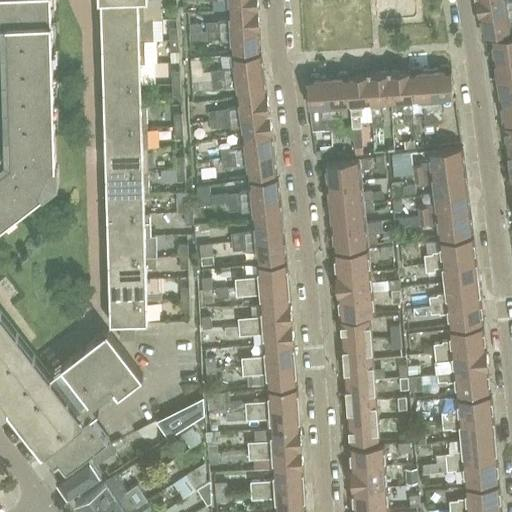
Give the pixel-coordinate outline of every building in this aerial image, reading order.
[(0,394),(3,392),(11,403),(9,404),(8,406),(9,409),(22,426),(42,452),(46,449),(52,457),(54,459),(51,463),(58,473),(59,475),(93,455),(92,453),(90,450),(109,436),(98,422),(92,413),(99,408),(94,402),(115,386),(120,392),(143,374),(131,358),(108,328),(51,371),(42,359),(0,305),(0,226),(42,194),(43,196),(59,184),(58,164),(56,164),(51,6),(56,5),(55,0),(0,0),(0,23),(7,24),(11,161),(0,169),(0,394)] [(101,0),(102,20),(139,19),(144,19),(143,0),(101,0)] [(228,0),(229,9),(259,7),(258,0),(228,0)] [(477,0),(480,14),(511,8),(511,0),(508,1),(507,0),(477,0)] [(230,19),(207,21),(207,30),(260,26),(259,7),(229,9),(230,19)] [(511,8),(480,14),(483,34),(511,29),(511,27),(510,18),(511,17),(511,8)] [(140,39),(139,19),(102,20),(102,40),(140,39)] [(169,26),(170,38),(178,38),(177,26),(169,26)] [(261,47),(260,26),(207,30),(207,31),(190,32),(191,39),(208,38),(208,39),(230,37),(231,49),(261,47)] [(511,34),(491,37),(495,58),(511,55),(511,34)] [(178,38),(170,38),(171,51),(179,50),(178,38)] [(140,39),(102,40),(103,63),(141,62),(145,62),(145,39),(140,39)] [(211,69),(213,78),(265,71),(262,51),(233,55),(234,66),(211,69)] [(511,55),(495,58),(498,79),(511,77),(511,55)] [(141,83),(141,62),(103,63),(104,84),(141,83)] [(439,68),(431,69),(434,123),(442,122),(441,98),(454,98),(452,68),(449,68),(447,65),(441,66),(439,68)] [(413,67),(411,70),(413,100),(424,100),(426,123),(434,123),(431,69),(421,69),(419,67),(413,67)] [(172,70),(172,71),(172,82),(180,81),(180,69),(172,70)] [(411,69),(391,70),(392,101),(404,101),(405,124),(414,124),(413,100),(411,70),(411,69)] [(391,70),(369,72),(371,102),(373,126),(382,126),(381,102),(392,101),(391,70)] [(267,91),(265,71),(213,78),(206,79),(200,80),(200,81),(201,88),(236,84),(238,95),(267,91)] [(340,104),(351,104),(349,74),(347,71),(341,71),(339,74),(329,75),(333,129),(333,141),(342,141),(340,104)] [(350,74),(349,74),(351,104),(353,146),(363,146),(360,103),(371,102),(369,72),(350,73),(350,74)] [(324,129),(333,129),(329,75),(321,75),(319,73),(313,73),(311,76),(308,76),(310,106),(322,105),(324,129)] [(511,77),(498,79),(501,101),(511,99),(511,77)] [(173,94),(181,94),(180,81),(172,82),(173,94)] [(142,104),(141,83),(104,84),(104,105),(142,104)] [(267,91),(238,95),(239,106),(209,110),(210,118),(270,111),(267,91)] [(511,99),(501,101),(504,122),(511,120),(511,99)] [(104,105),(105,127),(147,126),(147,103),(142,104),(104,105)] [(272,130),(270,111),(210,118),(211,127),(241,123),(243,134),(272,130)] [(175,125),(183,125),(182,112),(174,113),(175,125)] [(183,125),(175,125),(176,137),(184,137),(183,125)] [(148,148),(147,126),(105,127),(106,149),(143,148),(148,148)] [(275,150),(272,130),(243,134),(244,145),(221,148),(222,157),(275,150)] [(404,140),(405,147),(415,146),(414,139),(404,140)] [(419,163),(413,164),(414,173),(465,167),(463,146),(429,150),(430,160),(419,161),(419,163)] [(144,168),(143,148),(106,149),(106,169),(144,168)] [(277,170),(275,150),(222,157),(223,166),(247,163),(248,174),(277,170)] [(405,152),(392,154),(395,175),(395,176),(408,174),(406,162),(405,152)] [(384,154),(376,155),(377,167),(386,166),(384,154)] [(176,155),(177,167),(185,167),(184,155),(176,155)] [(325,161),(327,183),(362,179),(361,168),(369,167),(368,157),(325,161)] [(178,179),(186,179),(185,167),(177,167),(178,179)] [(465,167),(414,173),(415,182),(423,181),(423,182),(432,181),(434,192),(468,188),(465,167)] [(149,168),(144,168),(106,169),(107,192),(144,191),(149,191),(149,168)] [(280,197),(278,175),(249,178),(251,191),(227,193),(229,203),(280,197)] [(363,190),(362,179),(327,183),(329,204),(373,200),(372,189),(363,190)] [(403,180),(392,181),(392,187),(393,197),(401,197),(404,196),(404,192),(403,184),(403,180)] [(199,204),(212,202),(210,183),(196,185),(199,204)] [(416,183),(403,184),(404,192),(417,191),(416,183)] [(424,205),(418,205),(419,216),(470,210),(468,188),(434,192),(435,201),(424,203),(424,205)] [(178,211),(185,211),(193,211),(193,190),(177,191),(178,211)] [(144,191),(107,192),(107,213),(145,212),(144,191)] [(283,215),(280,197),(229,203),(230,212),(253,210),(254,219),(283,215)] [(401,197),(393,197),(394,209),(403,209),(401,197)] [(374,208),(373,200),(329,204),(332,226),(366,222),(365,209),(374,208)] [(470,210),(419,216),(420,224),(426,223),(426,225),(437,224),(439,235),(473,231),(470,210)] [(150,211),(145,212),(107,213),(108,236),(146,235),(151,234),(150,211)] [(194,223),(193,211),(185,211),(186,223),(194,223)] [(283,215),(254,219),(255,228),(231,230),(232,240),(285,234),(283,215)] [(385,221),(366,222),(332,226),(334,247),(377,243),(376,230),(386,229),(385,221)] [(391,230),(381,231),(381,241),(392,240),(391,230)] [(287,256),(285,234),(232,240),(233,250),(257,248),(258,260),(287,256)] [(108,236),(109,257),(146,256),(146,235),(108,236)] [(475,256),(473,235),(439,239),(441,250),(432,251),(432,252),(424,253),(426,262),(475,256)] [(180,243),(180,255),(188,255),(188,242),(180,243)] [(380,245),(381,255),(393,254),(393,244),(380,245)] [(336,272),(371,269),(369,248),(335,251),(337,271),(336,272)] [(202,263),(214,262),(214,254),(202,255),(202,263)] [(181,267),(189,267),(188,255),(180,255),(181,267)] [(156,256),(146,256),(109,257),(109,279),(147,278),(147,266),(156,265),(156,256)] [(478,277),(475,256),(426,262),(426,270),(435,269),(435,267),(442,266),(444,281),(478,277)] [(236,277),(236,286),(289,282),(288,261),(258,263),(259,275),(236,277)] [(372,290),(371,269),(336,272),(338,293),(339,293),(372,290)] [(203,277),(204,288),(213,288),(212,276),(203,277)] [(480,298),(478,277),(444,281),(445,292),(438,293),(438,294),(429,295),(430,304),(480,298)] [(147,278),(109,279),(110,300),(148,299),(147,278)] [(400,278),(387,278),(388,288),(401,287),(400,278)] [(291,302),(289,282),(236,286),(237,294),(261,293),(261,304),(291,302)] [(181,285),(182,298),(190,298),(189,285),(181,285)] [(229,294),(229,286),(217,287),(217,295),(229,294)] [(392,302),(401,301),(401,288),(392,289),(392,302)] [(374,311),(372,290),(339,293),(341,314),(374,311)] [(190,298),(182,298),(182,310),(190,310),(190,298)] [(431,313),(448,311),(449,323),(483,319),(480,298),(430,304),(431,313)] [(148,321),(148,299),(110,300),(111,322),(148,321)] [(239,317),(240,325),(293,321),(291,302),(261,304),(262,315),(239,317)] [(212,326),(210,314),(201,315),(203,327),(212,326)] [(343,339),(371,337),(370,316),(342,318),(343,339)] [(293,321),(240,325),(225,326),(226,335),(264,332),(264,343),(294,341),(293,321)] [(391,336),(401,335),(400,324),(390,324),(391,336)] [(443,344),(434,345),(435,352),(485,345),(482,324),(449,328),(451,340),(443,341),(443,344)] [(121,338),(135,337),(135,327),(121,328),(121,338)] [(401,335),(391,336),(392,348),(402,347),(401,335)] [(373,357),(371,337),(343,339),(345,359),(373,357)] [(243,365),(296,361),(294,341),(264,343),(265,354),(242,356),(243,365)] [(485,345),(435,352),(436,359),(445,358),(445,360),(453,359),(454,370),(454,371),(488,367),(486,345),(485,345)] [(206,356),(207,367),(216,367),(215,356),(206,356)] [(374,378),(373,357),(345,359),(346,380),(374,378)] [(297,382),(296,361),(243,365),(244,374),(267,372),(268,384),(297,382)] [(399,376),(408,375),(407,362),(398,363),(399,376)] [(217,378),(216,367),(207,367),(208,379),(217,378)] [(454,370),(437,372),(438,380),(447,379),(448,382),(455,381),(457,393),(490,389),(487,368),(488,367),(454,371),(454,370)] [(422,382),(421,373),(409,375),(411,390),(423,388),(422,382)] [(408,376),(400,376),(401,389),(409,388),(408,376)] [(346,380),(348,400),(376,398),(374,378),(346,380)] [(299,406),(298,386),(268,388),(269,399),(229,402),(229,410),(299,406)] [(451,409),(442,410),(443,420),(493,415),(491,394),(457,397),(458,407),(450,407),(451,409)] [(406,395),(398,396),(399,408),(407,407),(406,395)] [(168,435),(205,412),(203,396),(159,420),(168,435)] [(377,419),(376,398),(348,400),(349,421),(377,419)] [(301,426),(299,406),(229,410),(230,419),(270,416),(271,428),(301,426)] [(493,415),(443,420),(444,427),(452,427),(452,428),(460,427),(461,439),(495,437),(493,415)] [(377,419),(349,421),(351,441),(379,439),(377,419)] [(399,424),(400,436),(410,435),(409,423),(399,424)] [(202,439),(192,425),(181,432),(190,446),(202,439)] [(302,446),(301,426),(271,428),(272,439),(249,441),(249,449),(302,446)] [(206,430),(208,452),(218,451),(215,430),(206,430)] [(425,430),(414,431),(415,442),(426,442),(425,430)] [(454,451),(446,452),(446,462),(463,461),(497,458),(495,437),(461,439),(462,449),(454,450),(454,451)] [(398,442),(399,452),(411,451),(410,441),(398,442)] [(93,455),(59,475),(70,492),(104,472),(98,462),(117,451),(113,443),(92,453),(93,455)] [(352,466),(386,464),(385,443),(351,445),(352,466)] [(273,467),(303,465),(302,446),(249,449),(250,457),(273,456),(273,467)] [(218,451),(208,452),(210,462),(219,461),(218,451)] [(463,461),(446,462),(447,472),(455,472),(456,473),(464,472),(464,482),(499,479),(497,458),(463,461)] [(186,473),(194,485),(206,478),(204,461),(186,473)] [(437,463),(422,464),(423,474),(447,472),(446,462),(437,463)] [(387,486),(386,464),(352,466),(352,467),(353,488),(387,486)] [(305,485),(303,465),(273,467),(274,478),(251,480),(252,489),(305,485)] [(404,468),(406,482),(417,481),(416,467),(404,468)] [(119,473),(77,500),(84,511),(93,511),(129,489),(119,473)] [(196,488),(194,485),(186,473),(173,481),(183,496),(192,490),(192,491),(196,488)] [(208,504),(211,502),(210,479),(197,487),(208,504)] [(215,480),(215,491),(228,491),(228,480),(215,480)] [(458,499),(450,499),(451,508),(501,504),(499,483),(465,486),(466,497),(458,497),(458,499)] [(306,505),(305,485),(252,489),(252,498),(275,496),(276,507),(306,505)] [(388,507),(387,486),(353,488),(354,488),(355,509),(388,507)] [(93,511),(128,511),(139,505),(129,489),(93,511)] [(228,491),(215,491),(216,500),(228,499),(228,491)] [(410,505),(420,505),(420,493),(409,493),(410,505)] [(148,500),(139,505),(128,511),(148,511),(153,509),(148,500)]
